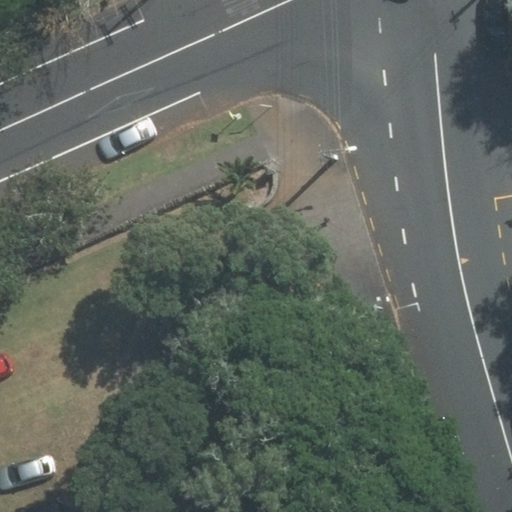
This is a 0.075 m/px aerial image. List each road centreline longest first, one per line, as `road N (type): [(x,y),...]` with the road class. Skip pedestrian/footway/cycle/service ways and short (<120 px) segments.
road 1 (secondary): [(435,0),(454,213),(469,300),(511,451)]
road 2 (secondary): [(304,0),(0,136)]
